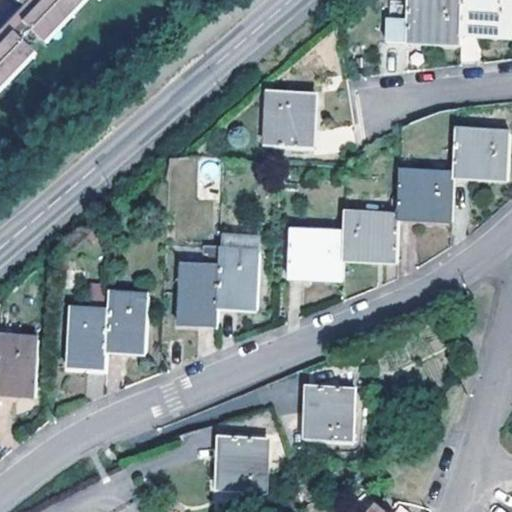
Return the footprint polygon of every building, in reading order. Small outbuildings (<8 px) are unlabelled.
[(13,0),(19,6),(6,19),(0,25),(0,80),(28,51),(21,44),(30,34),(38,40),(75,0),(13,0)] [(386,44),(461,47),(461,34),(462,1),(444,0),(407,0),(407,8),(391,7),(390,23),(387,23),(386,44)] [(511,0),(462,0),(462,1),(461,34),(511,37),(511,0)] [(314,96),(268,94),(266,148),(312,151),(314,96)] [(456,133),(454,178),(508,181),(509,136),(456,133)] [(454,178),(401,175),(399,220),(451,223),(454,178)] [(344,237),(344,263),(397,266),(399,220),(346,216),(344,237)] [(288,280),(343,283),(344,263),(344,237),(292,233),(288,280)] [(190,258),(214,259),(215,246),(191,245),(190,258)] [(220,271),(219,309),(257,311),(260,257),(221,254),(220,271)] [(178,324),(217,326),(219,309),(220,271),(181,269),(178,324)] [(108,315),(107,353),(145,354),(148,300),(109,297),(108,315)] [(67,369),(105,371),(107,353),(108,315),(71,314),(67,369)] [(436,329),(382,356),(399,390),(453,362),(436,329)] [(0,395),(35,398),(38,342),(0,340),(0,395)] [(355,387),(309,386),(307,441),(352,443),(355,387)] [(268,440),(222,438),(219,493),(265,496),(268,440)]
